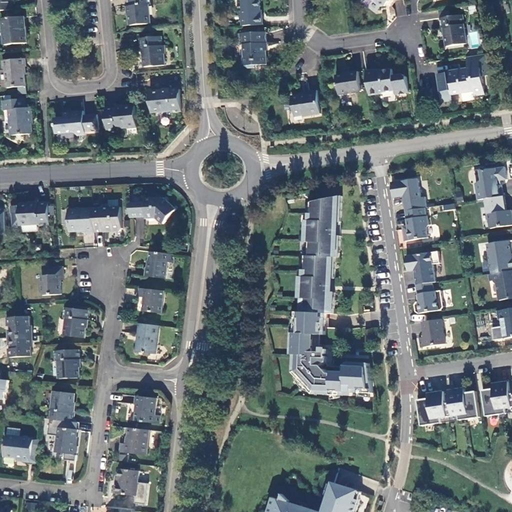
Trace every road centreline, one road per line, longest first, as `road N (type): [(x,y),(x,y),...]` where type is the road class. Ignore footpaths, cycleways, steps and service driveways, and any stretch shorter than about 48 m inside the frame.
road 1 (residential): [(376,152),(409,373)]
road 2 (residential): [(108,372),(92,497),(0,486)]
road 3 (residential): [(48,0),(57,80),(72,89),(111,79),(105,0)]
road 4 (residential): [(0,175),(193,168)]
road 5 (unclassified): [(215,196),(187,382)]
road 6 (residential): [(199,0),(206,102),(219,144)]
road 7 (residential): [(299,0),(300,23),(330,47),(407,36)]
road 8 (residential): [(409,373),(393,511)]
road 9 (unclassified): [(511,132),(376,152)]
road 10 (unclassified): [(376,152),(246,167)]
road 11 (unclassified): [(187,382),(176,511)]
